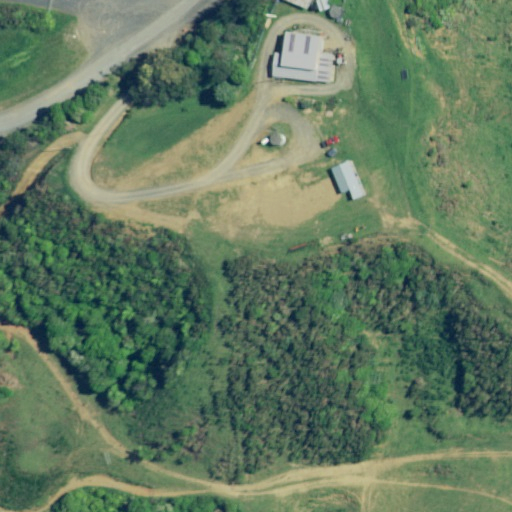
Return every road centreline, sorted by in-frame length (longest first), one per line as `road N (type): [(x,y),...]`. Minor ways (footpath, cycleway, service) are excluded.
road 1 (unclassified): [(0,124),(61,94),(186,0)]
road 2 (track): [(24,0),(144,33)]
